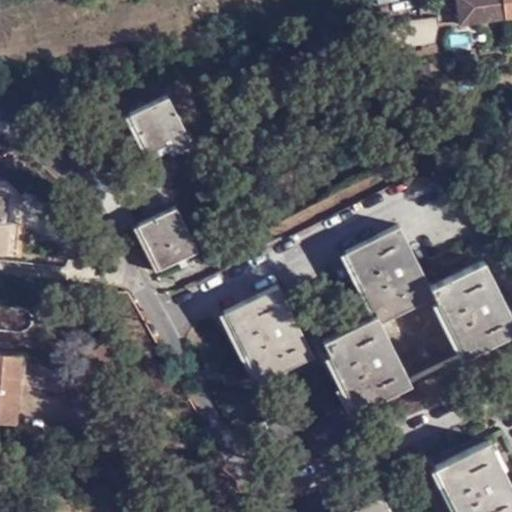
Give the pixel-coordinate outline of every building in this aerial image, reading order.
[(511,0),(457,0),(462,26),(511,18),(511,0)] [(191,140),(166,90),(132,107),(152,148),(172,137),(177,147),(191,140)] [(198,249),(174,201),(137,220),(160,267),(198,249)] [(466,357),(511,334),(511,313),(485,259),(431,286),(401,226),(347,253),(376,313),(323,340),(357,412),(412,386),(383,324),(437,297),(466,357)] [(315,358),(280,288),(226,313),(262,385),(315,358)] [(0,348),(0,416),(29,417),(33,351),(0,348)] [(299,445),(284,416),(261,427),(275,456),(299,445)] [(511,511),(511,487),(489,444),(437,470),(457,511),(390,511),(383,497),(353,511),(511,511)]
